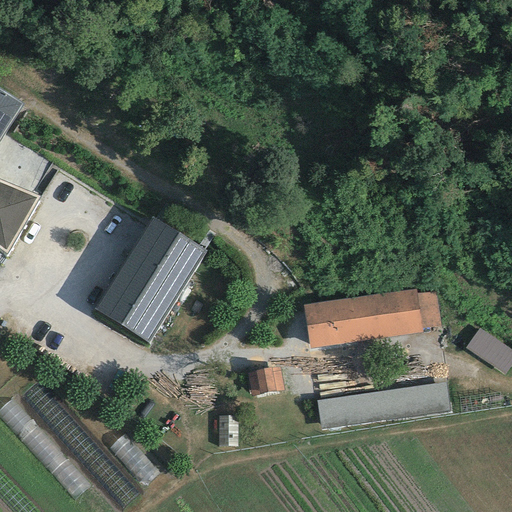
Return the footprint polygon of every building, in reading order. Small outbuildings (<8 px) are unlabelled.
[(0,137),(22,104),(0,90),(0,249),(6,254),(39,196),(0,180),(0,137)] [(152,219),(94,311),(147,344),(205,252),(152,219)] [(416,290),(303,306),(309,350),(423,334),(422,330),(441,327),(436,291),(417,293),(416,290)] [(511,364),(511,351),(479,329),(466,348),(505,375),(511,364)] [(248,378),(252,401),(285,395),(281,372),(248,378)] [(446,383),(317,401),(321,430),(450,412),(446,383)]
